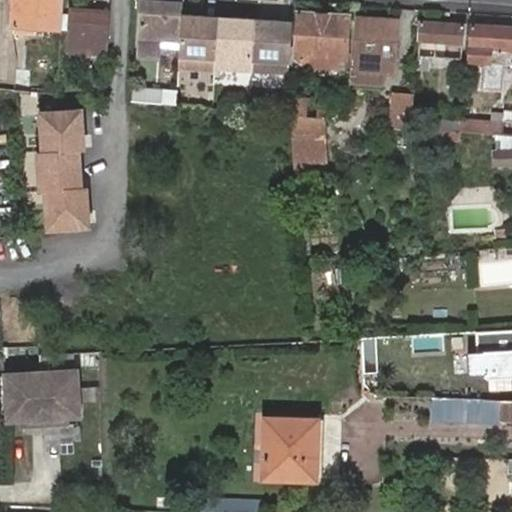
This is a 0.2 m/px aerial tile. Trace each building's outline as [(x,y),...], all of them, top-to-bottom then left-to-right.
[(63,0),(14,0),(14,24),(30,24),(29,32),(36,32),(37,25),(62,26),(63,0)] [(183,4),(142,1),(138,57),(159,58),(160,41),(179,42),(182,14),(183,4)] [(70,43),(107,46),(109,13),(71,11),(69,29),(72,29),(70,43)] [(461,59),(464,14),(422,11),(419,65),(426,65),(427,56),(461,59)] [(296,46),(291,46),(289,65),(345,69),(348,15),(299,12),(296,46)] [(218,17),(182,14),(179,42),(178,67),(215,70),(218,17)] [(255,19),(218,17),(215,70),(251,72),(255,19)] [(359,18),(356,60),(381,62),(381,72),(397,73),(400,20),(359,18)] [(292,22),(255,19),(251,72),(289,75),(289,65),(291,46),(292,22)] [(511,64),(511,29),(472,27),(470,62),(485,63),(483,88),(502,89),(504,64),(511,64)] [(381,62),(356,60),(355,70),(381,72),(381,62)] [(14,91),(17,91),(29,92),(30,71),(16,70),(14,91)] [(162,89),(133,87),(132,102),(161,104),(162,89)] [(177,91),(162,89),(161,104),(176,105),(177,91)] [(408,112),(409,93),(395,93),(394,112),(391,112),(391,122),(410,122),(410,112),(408,112)] [(326,118),(328,119),(330,100),(287,97),(286,115),(292,115),(326,118)] [(81,110),(41,113),(43,151),(39,151),(41,191),(45,190),(48,228),(88,226),(86,186),(81,187),(79,150),(84,149),(81,110)] [(511,110),(504,110),(504,119),(503,134),(511,135),(511,110)] [(292,115),(294,163),(328,162),(326,118),(292,115)] [(485,117),(462,116),(461,130),(484,132),(485,117)] [(504,119),(485,117),(484,132),(503,134),(504,119)] [(511,148),(494,149),(495,165),(511,163),(511,148)] [(295,178),(310,177),(310,163),(294,163),(295,178)] [(504,230),(496,231),(496,239),(504,238),(504,230)] [(463,345),(463,370),(511,369),(511,323),(475,324),(475,345),(463,345)] [(87,375),(51,377),(55,431),(71,430),(71,423),(90,422),(87,375)] [(15,379),(18,427),(38,425),(38,432),(55,431),(51,377),(15,379)] [(444,400),(433,400),(432,419),(443,419),(444,400)] [(511,402),(444,400),(443,419),(471,420),(471,411),(497,412),(497,422),(505,422),(506,416),(511,416),(511,402)] [(471,411),(471,420),(497,422),(497,412),(471,411)] [(264,420),(262,479),(316,481),(317,422),(264,420)]
